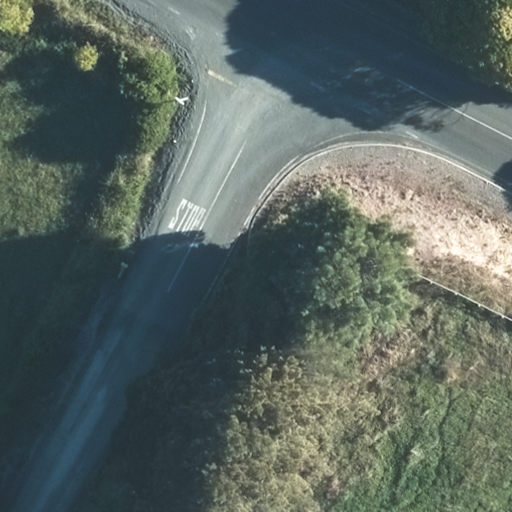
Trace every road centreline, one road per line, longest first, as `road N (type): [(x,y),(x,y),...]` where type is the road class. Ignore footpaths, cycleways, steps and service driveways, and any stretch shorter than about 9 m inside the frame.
road 1 (unclassified): [(308,39),(38,511)]
road 2 (tertiary): [(511,163),(308,39)]
